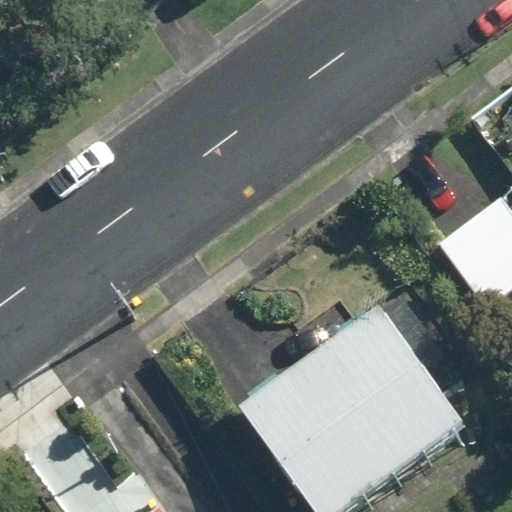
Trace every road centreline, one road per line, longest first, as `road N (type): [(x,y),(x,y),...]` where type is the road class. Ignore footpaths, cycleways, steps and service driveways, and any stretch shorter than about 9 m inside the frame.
road 1 (residential): [(422,0),(0,311)]
road 2 (unknown): [(61,265),(234,511)]
